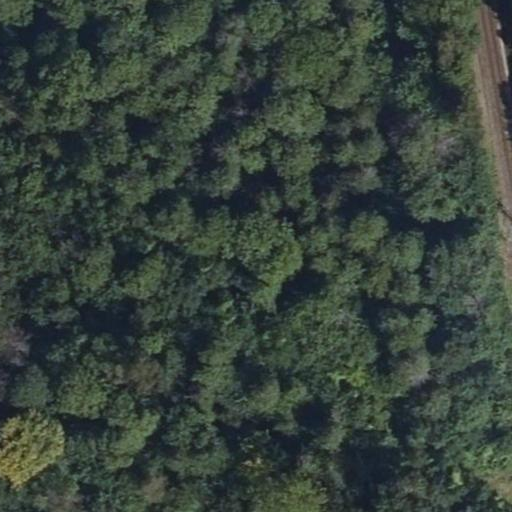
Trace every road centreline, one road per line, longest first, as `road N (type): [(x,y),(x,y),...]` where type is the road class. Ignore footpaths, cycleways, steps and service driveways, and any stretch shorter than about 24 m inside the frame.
road 1 (unknown): [(0,126),(511,499)]
road 2 (unknown): [(0,291),(65,511)]
